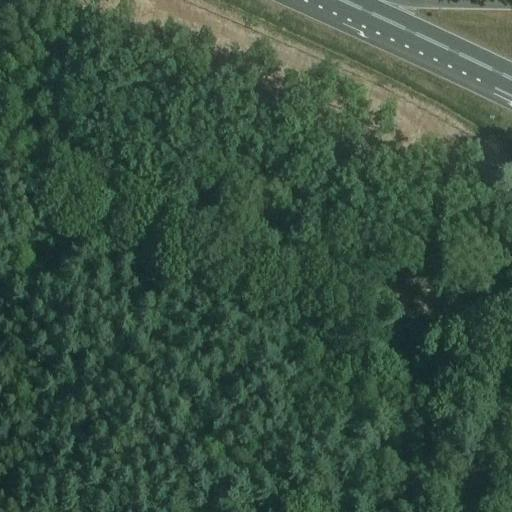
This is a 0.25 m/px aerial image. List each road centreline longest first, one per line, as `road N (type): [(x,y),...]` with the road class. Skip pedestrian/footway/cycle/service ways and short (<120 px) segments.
road 1 (track): [(0,128),(511,318)]
road 2 (trunk): [(500,75),(353,6)]
road 3 (unclassified): [(461,511),(502,396)]
